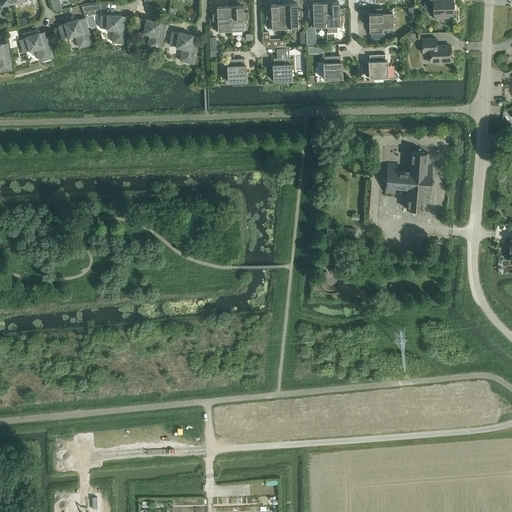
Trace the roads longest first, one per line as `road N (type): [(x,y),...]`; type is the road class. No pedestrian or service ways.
road 1 (unknown): [(0,159),(295,155),(269,396)]
road 2 (unclassified): [(511,423),(209,449),(207,401)]
road 3 (unclassified): [(481,109),(472,280),(477,304),(511,337)]
